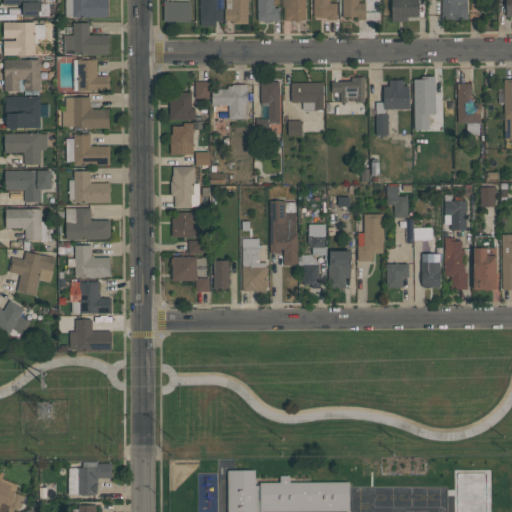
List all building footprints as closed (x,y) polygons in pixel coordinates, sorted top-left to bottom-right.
[(2,0),(40,0),(41,11),(39,11),(39,16),(22,16),(22,3),(2,4),(2,0)] [(108,0),(108,17),(72,17),(72,16),(65,16),(65,0),(108,0)] [(190,1),(190,22),(172,21),(172,22),(168,22),(168,21),(163,21),(163,0),(168,0),(168,1),(190,1)] [(200,25),(200,20),(199,20),(199,0),(215,0),(215,5),(216,5),(216,8),(222,8),(222,21),(215,21),(215,25),(200,25)] [(280,20),(268,20),(268,22),(264,22),(264,20),(257,20),(256,0),(273,0),(273,6),(274,6),(274,7),(279,7),(280,20)] [(281,0),(305,0),(305,20),(299,20),(299,21),(294,21),(294,20),(281,20),(281,0)] [(313,17),(313,0),(329,0),(329,3),(336,3),(336,19),(327,19),(327,17),(313,17)] [(365,3),(365,19),(356,19),(356,16),(342,17),(342,0),(358,0),(358,3),(365,3)] [(391,21),(391,0),(417,0),(418,16),(407,16),(407,21),(391,21)] [(466,0),(467,19),(441,19),(441,0),(466,0)] [(44,25),(44,38),(37,39),(37,43),(34,43),(35,55),(3,55),(3,40),(15,40),(15,37),(3,38),(3,22),(34,22),(34,25),(44,25)] [(72,22),(88,22),(88,35),(107,35),(107,53),(63,53),(63,35),(72,35),(72,22)] [(73,90),(72,59),(77,59),(77,58),(96,58),(96,76),(108,75),(108,91),(77,91),(77,90),(73,90)] [(39,59),(39,61),(41,62),(41,68),(39,69),(39,72),(40,74),(40,76),(39,79),(39,90),(23,90),(23,79),(18,79),(18,90),(4,90),(4,59),(39,59)] [(435,76),(435,114),(429,114),(429,129),(413,130),(413,79),(421,79),(421,76),(435,76)] [(363,77),(364,102),(355,102),(355,98),(347,98),(347,102),(339,102),(339,92),(338,92),(331,92),(331,81),(339,81),(339,80),(351,80),(351,77),(355,77),(363,77)] [(382,85),(388,85),(388,79),(402,79),(402,86),(408,85),(409,108),(383,109),(382,85)] [(511,139),(503,139),(503,79),(511,79),(511,139)] [(194,98),(194,81),(209,81),(209,98),(194,98)] [(278,81),(278,122),(267,122),(267,105),(261,105),(261,103),(260,103),(260,82),(278,81)] [(290,82),(323,82),(323,109),(302,109),(302,102),(290,102),(290,82)] [(456,83),(471,83),(471,96),(472,96),(472,102),(481,102),(481,111),(479,111),(480,123),(457,123),(456,83)] [(246,84),(246,89),(247,89),(247,102),(245,102),(245,119),(228,119),(228,105),(211,105),(211,88),(227,88),(227,85),(232,85),(232,84),(246,84)] [(191,92),(191,108),(194,108),(194,119),(169,119),(169,96),(174,96),(174,92),(191,92)] [(39,127),(16,128),(16,129),(9,129),(9,128),(6,128),(6,116),(4,116),(4,96),(39,96),(39,127)] [(64,97),(89,97),(89,107),(91,107),(91,109),(108,109),(108,127),(73,128),(73,126),(61,126),(61,111),(64,111),(64,97)] [(375,134),(375,114),(387,113),(387,134),(375,134)] [(287,135),(287,120),(301,120),(301,135),(287,135)] [(170,155),(169,134),(171,134),(171,125),(183,125),(183,122),(192,122),(193,154),(170,155)] [(44,149),(40,149),(40,165),(23,165),(23,152),(4,152),(4,133),(40,133),(40,134),(47,134),(47,146),(44,149)] [(109,165),(73,165),(73,161),(66,162),(65,138),(73,138),(73,134),(89,133),(90,146),(109,145),(109,165)] [(195,165),(195,151),(208,151),(209,164),(195,165)] [(172,166),(194,166),(194,183),(198,183),(198,206),(191,206),(191,207),(174,207),(174,195),(170,195),(170,181),(171,181),(171,175),(172,175),(172,166)] [(50,169),(50,189),(40,189),(40,202),(24,202),(24,189),(4,189),(4,170),(50,169)] [(109,182),(109,202),(74,202),(74,200),(68,200),(68,179),(73,179),(73,170),(90,170),(90,182),(109,182)] [(407,195),(407,217),(394,217),(393,217),(393,205),(385,205),(385,185),(397,185),(397,195),(407,195)] [(494,206),(479,206),(479,187),(494,187),(494,206)] [(443,224),(443,194),(452,194),(450,200),(465,200),(465,229),(450,229),(450,224),(443,224)] [(269,201),(285,201),(295,201),(295,212),(295,233),(297,233),(297,266),(275,266),(275,254),(282,254),(282,249),(278,249),(278,253),(269,253),(269,201)] [(65,208),(90,207),(90,220),(109,220),(110,239),(65,240),(65,208)] [(21,228),(5,228),(5,208),(40,208),(41,220),(42,220),(43,221),(45,225),(46,228),(52,228),(52,241),(40,241),(40,239),(24,239),(24,229),(21,229),(21,228)] [(195,237),(171,236),(171,218),(174,218),(174,211),(192,211),(192,226),(196,226),(195,237)] [(357,233),(363,232),(363,214),(382,213),(382,253),(372,253),(372,261),(357,261),(356,245),(357,245),(357,233)] [(307,243),(307,233),(308,233),(308,224),(324,224),(324,247),(325,247),(325,255),(311,255),(311,248),(307,243)] [(511,289),(501,289),(501,234),(511,234),(511,289)] [(450,288),(450,275),(443,275),(444,237),(456,237),(456,240),(461,240),(461,249),(464,249),(464,273),(466,273),(466,288),(450,288)] [(241,291),(241,238),(259,238),(258,262),(266,262),(266,287),(265,287),(265,291),(241,291)] [(201,252),(187,252),(187,240),(201,240),(201,252)] [(109,257),(109,276),(74,276),(74,267),(66,267),(66,258),(74,258),(74,245),(90,245),(90,255),(93,255),(93,257),(109,257)] [(494,248),(494,255),(495,255),(495,289),(473,289),(472,248),(494,248)] [(328,287),(328,265),(329,265),(329,251),(351,250),(351,266),(350,266),(350,277),(344,277),(344,287),(328,287)] [(54,257),(49,281),(38,279),(35,295),(16,291),(20,274),(8,272),(11,256),(23,259),(24,251),(54,257)] [(439,253),(439,286),(421,287),(421,273),(420,273),(420,253),(439,253)] [(301,254),(310,254),(317,264),(318,264),(318,288),(311,288),(311,284),(303,284),(302,265),(301,265),(301,254)] [(208,290),(194,290),(194,280),(171,280),(171,256),(196,256),(196,277),(208,277),(208,290)] [(213,288),(212,260),(228,260),(228,288),(213,288)] [(386,287),(386,263),(408,263),(408,276),(402,276),(402,287),(386,287)] [(70,287),(70,281),(79,281),(79,280),(98,280),(98,292),(99,292),(99,298),(110,298),(110,313),(70,313),(70,302),(68,302),(68,287),(70,287)] [(0,331),(0,308),(3,310),(9,300),(23,308),(19,316),(29,322),(22,334),(12,329),(8,336),(0,331)] [(110,350),(75,350),(75,349),(69,349),(69,331),(75,331),(74,319),(91,319),(92,331),(110,331),(110,350)] [(82,467),(82,461),(97,461),(97,463),(111,462),(111,478),(97,478),(97,490),(95,490),(95,494),(67,495),(67,467),(82,467)] [(254,511),(227,511),(227,470),(254,470),(254,511)] [(0,511),(0,471),(3,473),(1,478),(16,484),(13,492),(24,496),(19,508),(17,508),(16,511),(13,509),(11,511),(0,511)] [(348,482),(349,511),(259,511),(259,482),(348,482)]
